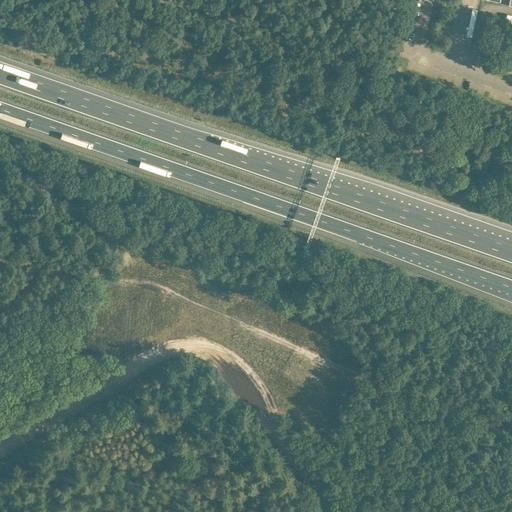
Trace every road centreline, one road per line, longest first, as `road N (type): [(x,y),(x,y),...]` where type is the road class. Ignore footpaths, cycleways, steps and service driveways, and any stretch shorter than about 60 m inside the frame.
road 1 (motorway): [(0,108),(511,287)]
road 2 (motorway): [(511,251),(0,73)]
road 3 (track): [(511,424),(220,319),(0,260)]
road 4 (track): [(337,511),(217,351),(183,337),(0,437)]
